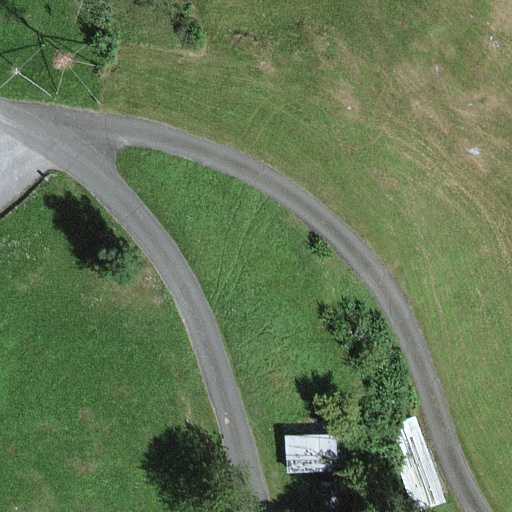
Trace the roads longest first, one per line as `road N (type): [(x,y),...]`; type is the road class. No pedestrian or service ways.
road 1 (track): [(0,184),(22,125),(135,137),(290,207),(372,289),(432,451),(471,511)]
road 2 (track): [(259,511),(243,437),(192,304),(118,197),(0,116)]
